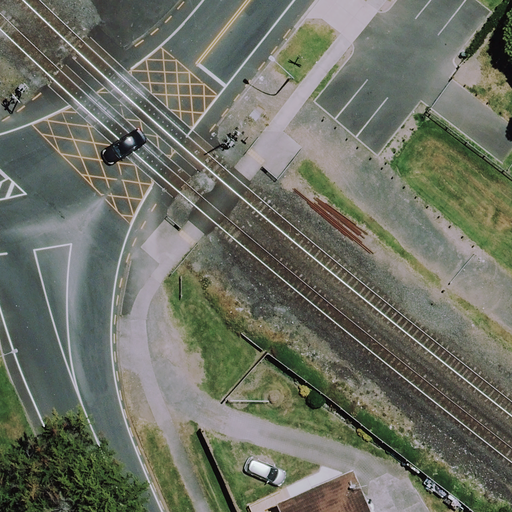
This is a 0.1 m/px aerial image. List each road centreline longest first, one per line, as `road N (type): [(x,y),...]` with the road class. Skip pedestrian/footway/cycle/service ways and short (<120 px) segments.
road 1 (tertiary): [(134,145),(94,237),(87,314),(108,473)]
road 2 (tertiary): [(0,247),(39,345),(108,473)]
road 3 (tertiary): [(134,145),(252,0)]
road 4 (tertiary): [(134,145),(90,169),(0,193)]
